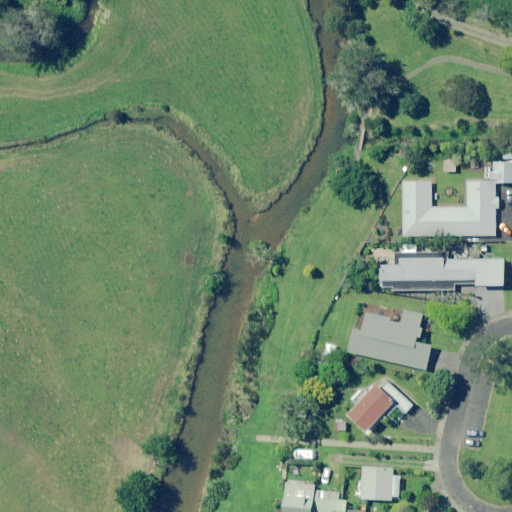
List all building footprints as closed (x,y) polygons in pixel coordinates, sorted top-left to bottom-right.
[(403,175),(403,232),(495,233),(496,176),(467,176),(467,205),(432,204),(432,175),(403,175)] [(496,257),(378,256),(377,289),(496,290),(496,257)] [(422,314),(403,310),(401,321),(366,313),(361,331),(352,329),(347,351),(426,369),(432,345),(416,342),(422,314)] [(348,415),(368,432),(392,404),(404,415),(416,402),(384,374),(348,415)] [(392,468),(361,467),(361,480),(359,480),(358,499),(391,500),(392,468)] [(320,497),(313,497),(313,490),(285,488),(284,511),(346,511),(348,500),(338,499),(339,492),(320,491),(320,497)]
